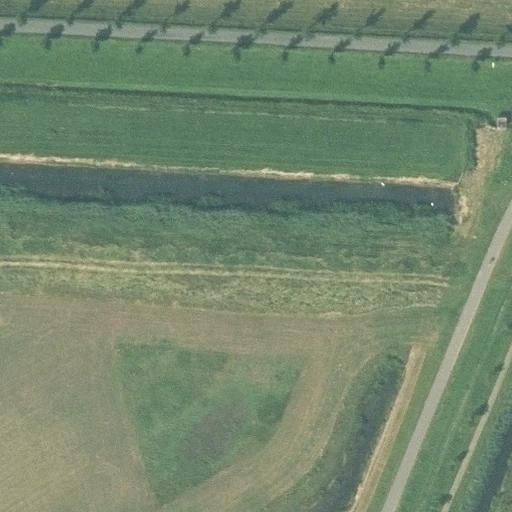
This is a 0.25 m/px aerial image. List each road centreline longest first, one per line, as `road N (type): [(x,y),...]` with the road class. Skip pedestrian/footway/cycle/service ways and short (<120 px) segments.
road 1 (unclassified): [(0,26),(511,52)]
road 2 (unknown): [(445,511),(511,344)]
